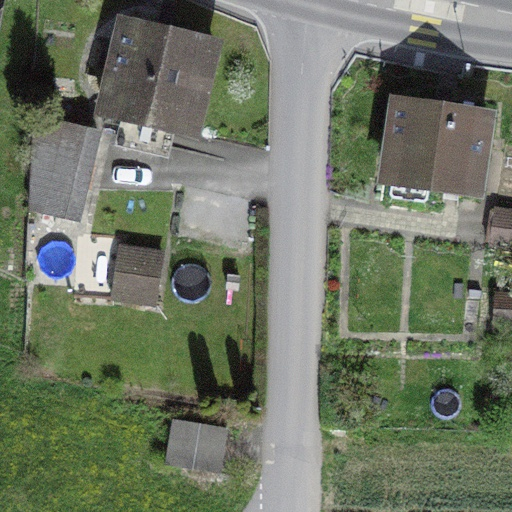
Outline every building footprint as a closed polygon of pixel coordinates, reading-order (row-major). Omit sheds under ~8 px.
[(0,0),(0,64),(15,0),(0,0)] [(101,112),(213,142),(238,50),(125,20),(101,112)] [(490,112),(389,99),(378,181),(479,195),(490,112)] [(77,221),(95,132),(41,121),(22,210),(77,221)] [(511,213),(490,210),(485,241),(511,245),(511,213)] [(511,298),(498,297),(496,324),(511,325),(511,298)] [(228,432),(180,421),(171,460),(220,471),(228,432)]
